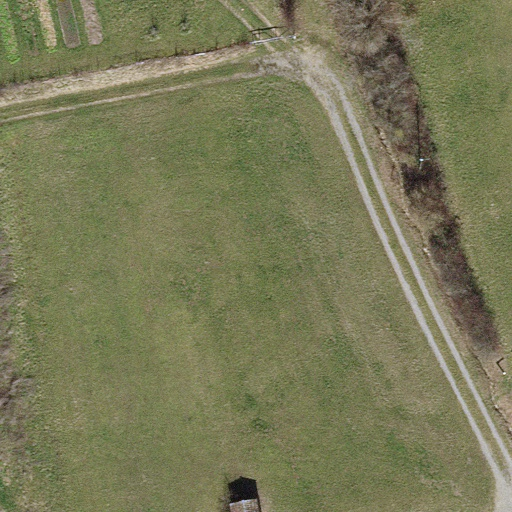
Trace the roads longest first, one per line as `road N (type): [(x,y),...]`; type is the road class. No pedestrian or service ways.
road 1 (track): [(511,484),(325,75)]
road 2 (track): [(0,112),(246,67),(298,63),(325,75)]
